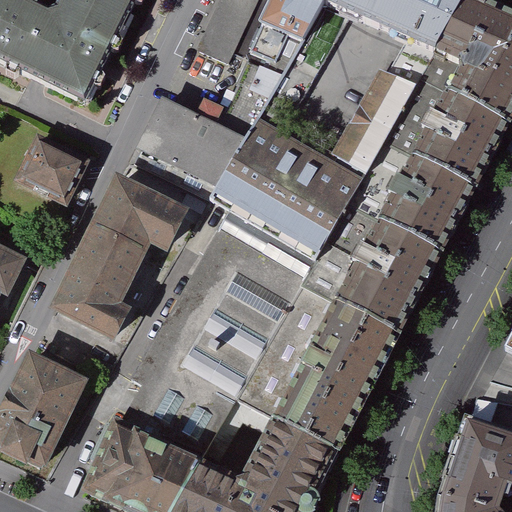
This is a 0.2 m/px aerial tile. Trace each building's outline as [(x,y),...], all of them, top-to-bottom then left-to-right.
[(49,15),(18,0),(0,0),(0,64),(87,108),(104,73),(139,0),(64,0),(59,11),(49,15)] [(278,0),(224,0),(200,53),(232,67),(237,55),(244,58),(246,54),(253,57),(254,55),(278,0)] [(230,116),(227,115),(221,127),(250,141),(262,121),(331,7),(334,0),(278,0),(254,55),(275,64),(272,73),(251,65),(230,116)] [(334,0),(331,7),(411,43),(441,57),(471,0),(334,0)] [(511,14),(478,0),(471,0),(441,57),(475,72),(460,98),(511,127),(511,126),(511,14)] [(143,390),(118,438),(245,496),(460,98),(475,72),(441,57),(411,43),(393,75),(385,72),(335,162),(262,121),(250,141),(220,192),(214,202),(233,216),(134,384),(143,390)] [(319,506),(320,500),(317,494),(511,127),(460,98),(245,496),(118,438),(89,493),(133,511),(312,511),(317,510),(319,506)] [(141,153),(220,192),(250,141),(221,127),(227,115),(229,111),(208,101),(201,117),(166,101),(141,153)] [(39,138),(16,186),(73,213),(96,165),(39,138)] [(174,256),(193,216),(119,181),(55,315),(120,346),(134,318),(121,312),(153,246),(174,256)] [(22,266),(0,255),(0,294),(7,297),(15,281),(22,266)] [(87,388),(30,361),(0,424),(0,448),(6,451),(1,461),(27,473),(31,465),(47,472),(87,388)] [(497,511),(495,506),(507,478),(511,480),(511,435),(471,425),(445,502),(443,511),(497,511)]
